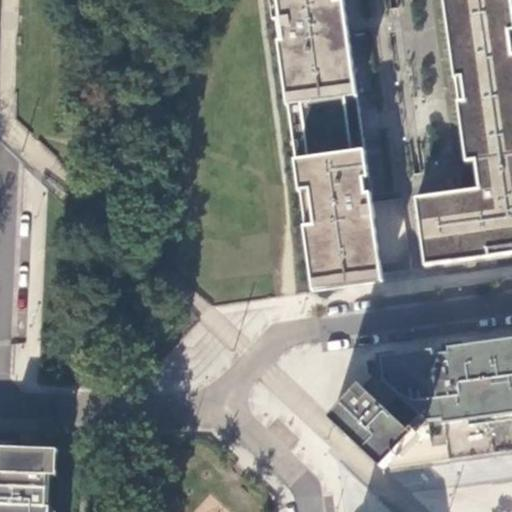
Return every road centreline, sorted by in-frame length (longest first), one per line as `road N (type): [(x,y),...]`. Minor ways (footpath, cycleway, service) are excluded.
road 1 (residential): [(511,302),(285,336),(223,406),(211,409),(78,409),(0,393)]
road 2 (residential): [(0,297),(0,158)]
